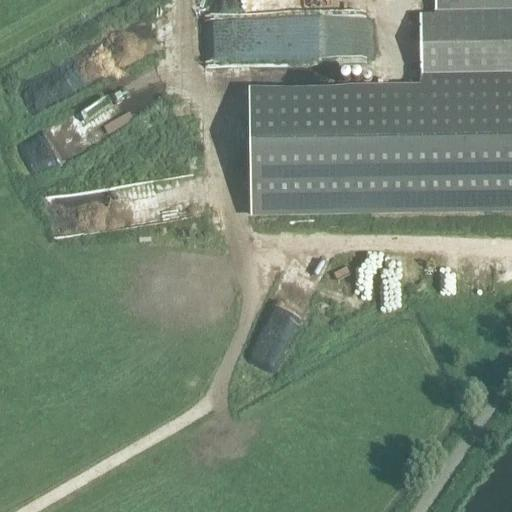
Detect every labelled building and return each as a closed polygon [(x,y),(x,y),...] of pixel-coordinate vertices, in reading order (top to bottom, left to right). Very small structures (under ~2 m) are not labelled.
[(297,0),(210,0),(210,16),(210,61),(353,59),(353,40),(346,40),(345,13),(298,14),(297,0)] [(511,18),(511,0),(438,0),(439,20),(511,18)] [(511,83),(511,18),(439,20),(423,21),(425,86),(511,83)] [(511,83),(425,86),(254,90),(258,222),(511,214),(511,83)] [(20,141),(34,174),(67,161),(60,146),(88,135),(81,117),(20,141)] [(295,250),(252,366),(283,377),(326,261),(295,250)]
